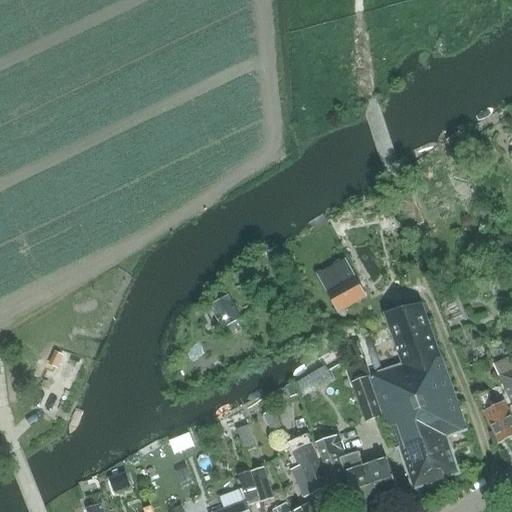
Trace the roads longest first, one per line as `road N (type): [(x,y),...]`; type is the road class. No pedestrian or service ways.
road 1 (track): [(500,484),(423,280),(398,189)]
road 2 (track): [(361,0),(370,106),(398,189)]
